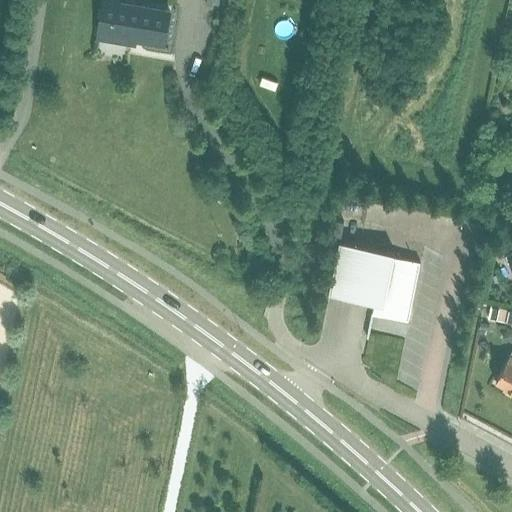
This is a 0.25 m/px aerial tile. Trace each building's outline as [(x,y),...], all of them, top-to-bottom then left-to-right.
[(166,45),(172,12),(120,3),(120,0),(104,0),(98,38),(132,44),(132,40),(166,45)] [(340,241),(340,242),(329,293),(374,303),(367,338),(368,339),(374,313),(408,320),(421,261),(395,256),(396,252),(340,241)] [(508,309),(491,306),(489,318),(506,322),(508,309)] [(511,331),(506,328),(501,338),(510,343),(511,339),(511,331)] [(511,390),(511,353),(497,382),(511,390)]
